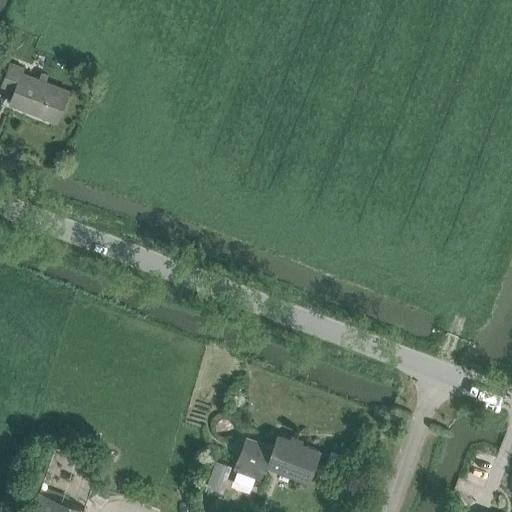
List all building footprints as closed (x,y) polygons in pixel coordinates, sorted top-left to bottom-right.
[(18,34),(5,42),(11,50),(23,42),(18,34)] [(59,122),(71,91),(24,73),(26,68),(11,62),(3,85),(15,90),(10,103),(59,122)] [(239,469),(234,481),(252,488),(256,475),(263,478),(268,465),(309,481),(320,451),(280,436),(275,448),(248,438),(237,468),(239,469)] [(213,471),(208,486),(219,490),(224,475),(213,471)] [(40,491),(32,511),(86,511),(87,510),(40,491)]
